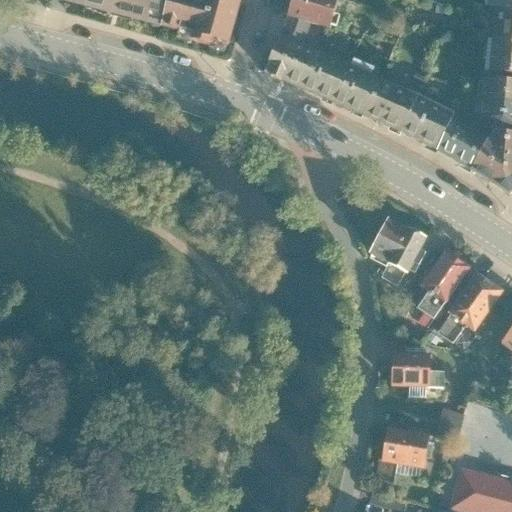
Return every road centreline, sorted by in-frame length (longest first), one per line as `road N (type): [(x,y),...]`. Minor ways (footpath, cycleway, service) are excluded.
road 1 (residential): [(323,131),(312,170),(361,286),(365,328),(362,408),(341,511)]
road 2 (tertiary): [(235,96),(0,25)]
road 3 (tertiary): [(511,241),(323,131)]
